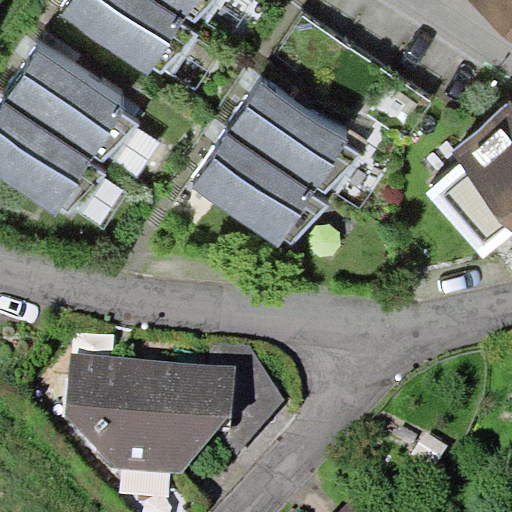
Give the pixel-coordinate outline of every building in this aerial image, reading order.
[(207,0),(70,0),(161,64),(207,0)] [(511,0),(495,0),(511,14),(511,0)] [(137,114),(43,47),(0,107),(0,168),(65,214),(137,114)] [(364,149),(261,76),(183,187),(286,259),(364,149)] [(511,107),(510,105),(446,160),(511,234),(511,107)] [(230,377),(79,369),(77,413),(123,470),(182,473),(227,426),(230,377)] [(430,433),(414,456),(435,470),(451,446),(430,433)]
